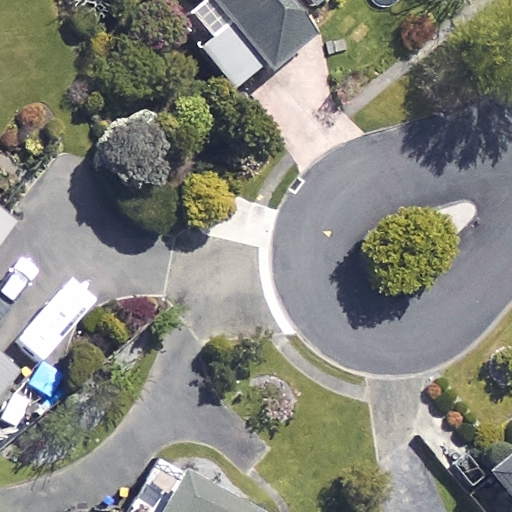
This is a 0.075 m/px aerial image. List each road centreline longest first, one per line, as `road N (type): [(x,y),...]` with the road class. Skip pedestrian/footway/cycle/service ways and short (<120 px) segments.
road 1 (residential): [(441,329),(384,338),(332,312),(305,257),(307,226),(319,196),(369,158),(401,153),(432,160),(480,198)]
road 2 (residential): [(480,198),(491,258),(482,287),(441,329)]
